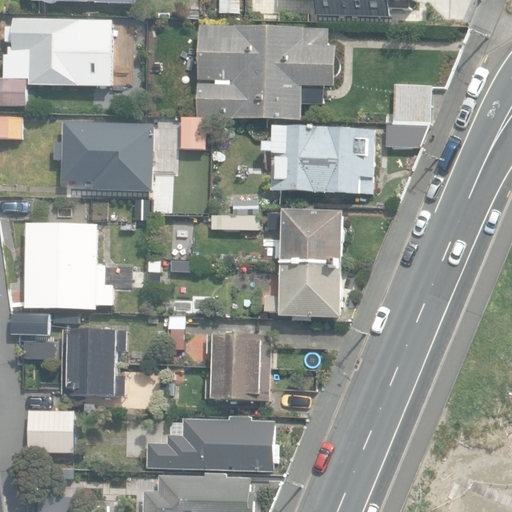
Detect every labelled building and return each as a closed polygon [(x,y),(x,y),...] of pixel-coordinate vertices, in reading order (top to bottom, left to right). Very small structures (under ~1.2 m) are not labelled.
[(222,0),(222,14),(243,14),(243,0),(222,0)] [(258,0),(258,16),(328,19),(328,0),(258,0)] [(0,107),(31,109),(31,81),(33,81),(33,87),(82,88),(82,85),(114,86),(115,73),(98,73),(99,52),(112,52),(113,26),(17,21),(17,27),(11,27),(10,45),(16,45),(16,49),(13,49),(12,59),(7,59),(6,79),(0,78),(0,107)] [(135,44),(150,44),(150,26),(136,26),(135,44)] [(200,119),(305,121),(305,105),(328,105),(328,87),(338,87),(339,47),(331,47),(331,30),(328,30),(204,27),(202,81),(219,82),(218,86),(201,85),(200,119)] [(398,87),(397,125),(389,125),(389,149),(424,150),(434,127),(435,88),(398,87)] [(0,140),(26,141),(26,119),(2,119),(2,113),(0,113),(0,140)] [(184,150),(209,151),(210,121),(210,120),(186,120),(186,117),(176,117),(176,128),(184,128),(184,150)] [(83,196),(101,196),(101,191),(157,193),(158,126),(67,124),(66,183),(83,183),(83,196)] [(273,190),(376,193),(376,178),(378,178),(381,129),(278,126),(277,142),(269,142),(269,151),(275,151),(273,190)] [(138,218),(153,218),(153,199),(138,199),(138,218)] [(178,217),(205,218),(206,200),(179,199),(178,217)] [(236,202),(236,215),(261,215),(261,202),(236,202)] [(285,265),(347,266),(349,212),(287,211),(287,214),(272,214),(271,230),(286,231),(285,265)] [(240,235),(247,235),(247,232),(263,232),(263,216),(214,215),(214,231),(240,232),(240,235)] [(28,309),(101,311),(101,310),(101,305),(116,306),(117,287),(109,286),(110,266),(100,266),(101,227),(30,225),(28,309)] [(151,273),(163,274),(164,262),(151,261),(151,273)] [(345,319),(347,266),(285,265),(285,296),(269,296),(268,312),(285,313),(285,317),(285,318),(345,319)] [(14,335),(53,338),(54,315),(15,313),(14,335)] [(170,366),(186,367),(189,319),(172,318),(171,331),(173,331),(172,351),(171,351),(170,366)] [(164,333),(164,322),(152,322),(152,333),(164,333)] [(131,334),(70,332),(67,396),(128,398),(129,379),(122,379),(123,353),(130,354),(131,334)] [(218,355),(218,368),(274,370),(275,337),(210,335),(210,355),(218,355)] [(59,343),(25,342),(25,371),(58,371),(59,343)] [(273,403),(274,370),(218,368),(217,380),(209,380),(208,401),(273,403)] [(170,398),(181,399),(182,382),(170,382),(170,398)] [(31,410),(31,453),(80,453),(81,438),(90,438),(90,417),(78,417),(78,411),(31,410)] [(150,470),(278,473),(279,464),(281,464),(281,447),(279,446),(279,423),(256,421),(256,419),(233,417),(233,421),(186,420),(186,425),(173,424),(173,437),(171,438),(171,445),(152,445),(150,470)] [(260,511),(260,501),(255,501),(255,479),(230,478),(230,475),(208,475),(208,478),(162,477),(162,492),(148,492),(147,511),(260,511)] [(40,511),(78,511),(79,498),(40,497),(40,511)]
